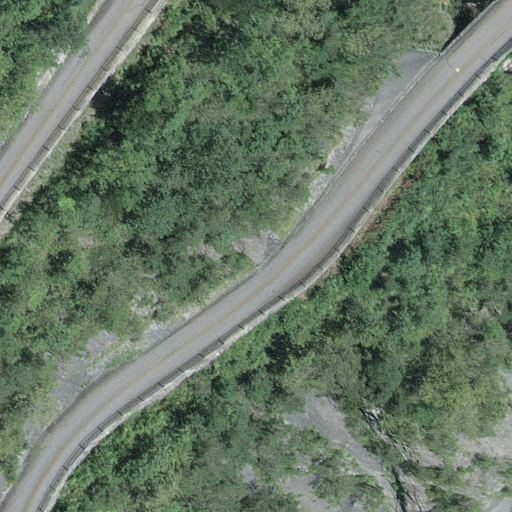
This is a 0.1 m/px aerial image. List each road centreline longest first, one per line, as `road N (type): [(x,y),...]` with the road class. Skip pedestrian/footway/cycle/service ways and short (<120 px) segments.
road 1 (unclassified): [(511,15),(423,101),(293,261),(95,408),(44,466),(19,511)]
road 2 (unclassified): [(0,183),(133,0)]
